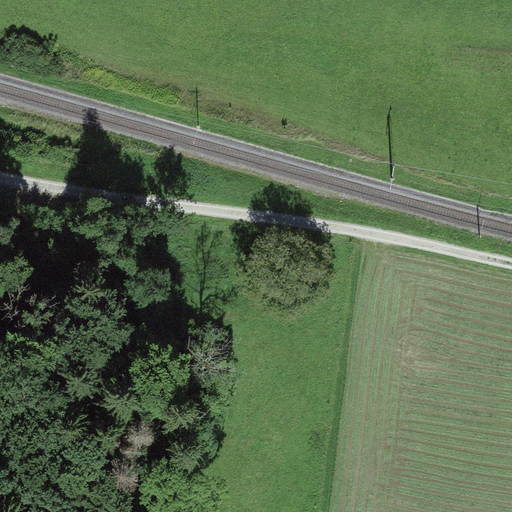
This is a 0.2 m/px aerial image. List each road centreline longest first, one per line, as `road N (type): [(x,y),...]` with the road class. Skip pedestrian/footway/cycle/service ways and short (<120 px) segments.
road 1 (track): [(0,183),(352,224),(511,258)]
road 2 (track): [(174,511),(220,351)]
